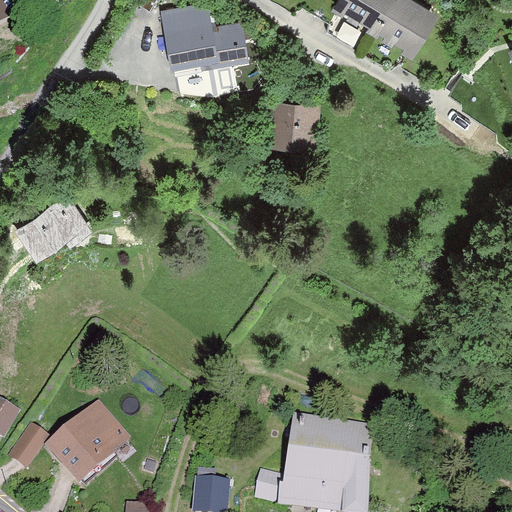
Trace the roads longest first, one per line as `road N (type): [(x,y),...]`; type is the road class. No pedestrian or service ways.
road 1 (residential): [(469,127),(254,0)]
road 2 (residential): [(102,0),(0,166)]
